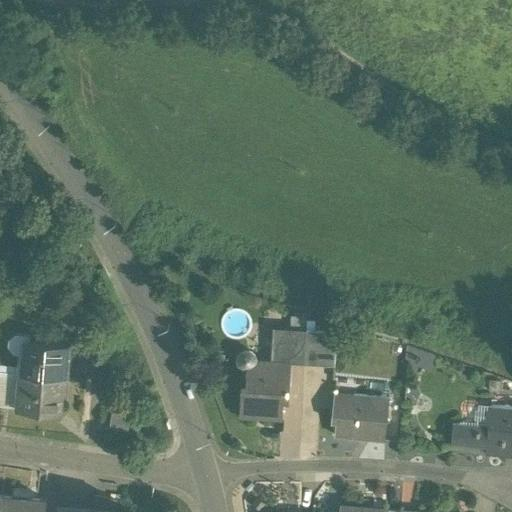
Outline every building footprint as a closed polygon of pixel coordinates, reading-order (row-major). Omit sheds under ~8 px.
[(306,316),(291,316),(290,328),(306,329),(306,316)] [(306,329),(290,328),(288,359),(303,360),(306,329)] [(336,330),(306,329),(303,360),(288,359),(288,362),(290,362),(334,365),(336,330)] [(68,346),(24,342),(21,374),(65,378),(68,346)] [(243,368),(247,368),(246,385),(241,385),(240,416),(281,419),(282,402),(288,402),(290,362),(288,362),(256,360),(255,357),(253,353),(251,351),(247,350),(243,351),(240,352),(238,355),(237,359),(238,363),(240,366),(243,368)] [(21,374),(0,371),(0,407),(18,409),(18,408),(20,408),(22,391),(20,391),(21,374)] [(65,378),(21,374),(20,391),(22,391),(20,408),(18,408),(18,409),(18,410),(58,413),(60,394),(64,395),(65,378)] [(389,397),(334,392),(331,421),(335,422),(334,435),(385,440),(389,397)] [(511,406),(490,405),(488,424),(453,422),(451,443),(486,446),(486,453),(511,455),(511,406)] [(130,417),(111,414),(109,429),(127,432),(130,417)] [(44,511),(45,500),(2,496),(0,511),(44,511)] [(114,511),(115,502),(94,497),(93,511),(103,511),(114,511)]
